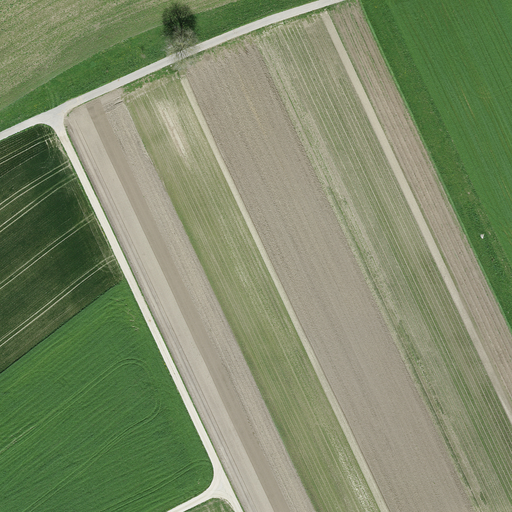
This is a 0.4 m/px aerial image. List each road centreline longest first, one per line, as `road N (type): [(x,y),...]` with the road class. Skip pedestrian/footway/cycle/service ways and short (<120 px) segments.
road 1 (unclassified): [(55,110),(225,484)]
road 2 (track): [(0,134),(203,45)]
road 3 (track): [(331,0),(203,45)]
